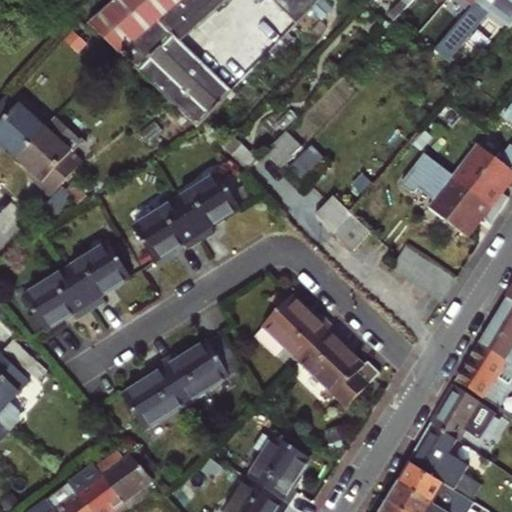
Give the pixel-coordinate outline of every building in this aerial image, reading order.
[(198,128),(321,0),(114,0),(88,24),(198,128)] [(389,16),(393,20),(409,5),(404,0),(389,16)] [(501,9),(511,16),(511,0),(474,0),(469,6),(446,31),(458,42),(487,11),(494,16),(501,9)] [(511,30),(503,43),(511,50),(511,30)] [(0,142),(4,146),(18,159),(45,129),(8,94),(0,102),(0,142)] [(45,129),(18,159),(32,172),(38,177),(35,182),(51,197),(82,163),(71,153),(82,143),(55,119),(45,129)] [(286,131),(265,152),(282,168),(303,148),(286,131)] [(258,160),(233,135),(223,146),(248,170),(258,160)] [(294,163),(305,176),(329,155),(318,143),(294,163)] [(487,204),(499,213),(508,198),(501,194),(511,179),(511,147),(509,145),(497,161),(476,145),(451,176),(487,204)] [(451,176),(423,155),(401,183),(410,194),(417,190),(432,201),(451,176)] [(29,176),(35,182),(38,177),(32,172),(29,176)] [(219,175),(176,202),(199,240),(213,232),(209,226),(239,208),(219,175)] [(462,237),(487,204),(451,176),(432,201),(426,208),(462,237)] [(315,215),(335,234),(336,232),(353,213),(334,195),(315,215)] [(185,249),(199,240),(176,202),(134,229),(154,260),(182,244),(185,249)] [(499,213),(487,204),(462,237),(465,239),(480,220),(490,227),(499,213)] [(336,232),(354,250),(372,231),(353,213),(336,232)] [(110,244),(67,271),(90,309),(103,301),(99,295),(130,276),(110,244)] [(407,246),(392,268),(405,277),(419,254),(407,246)] [(432,262),(419,254),(405,277),(417,285),(432,262)] [(423,289),(439,267),(432,262),(417,285),(423,289)] [(430,293),(445,271),(439,267),(423,289),(430,293)] [(90,309),(67,271),(23,299),(42,330),(73,312),(76,317),(90,309)] [(456,279),(445,271),(430,293),(442,301),(456,279)] [(265,324),(300,360),(333,327),(322,317),(317,322),(291,296),(265,324)] [(511,356),(511,300),(508,298),(481,344),(509,362),(511,356)] [(344,339),(333,327),(300,360),(347,407),(380,373),(368,362),(362,367),(339,344),(344,339)] [(223,334),(209,343),(229,378),(245,368),(223,334)] [(177,355),(163,363),(187,403),(229,378),(209,343),(180,360),(177,355)] [(481,344),(459,381),(502,409),(511,392),(511,367),(507,365),(509,362),(481,344)] [(0,413),(30,381),(0,352),(0,413)] [(145,429),(187,403),(163,363),(151,371),(154,378),(125,396),(145,429)] [(481,441),(497,413),(456,385),(433,424),(459,441),(465,431),(481,441)] [(413,463),(471,500),(480,485),(465,476),(470,467),(450,454),(459,441),(433,424),(411,462),(413,463)] [(277,437),(250,479),(289,505),(298,491),(292,487),(309,460),(277,437)] [(152,479),(123,445),(93,467),(122,502),(152,479)] [(413,463),(402,482),(448,511),(471,511),(476,503),(471,500),(413,463)] [(93,467),(68,484),(91,511),(107,511),(122,502),(93,467)] [(284,511),(289,505),(250,479),(228,511),(284,511)] [(390,501),(407,511),(448,511),(402,482),(390,501)] [(91,511),(68,484),(48,500),(57,511),(91,511)] [(57,511),(48,500),(32,511),(57,511)] [(407,511),(390,501),(383,511),(407,511)]
